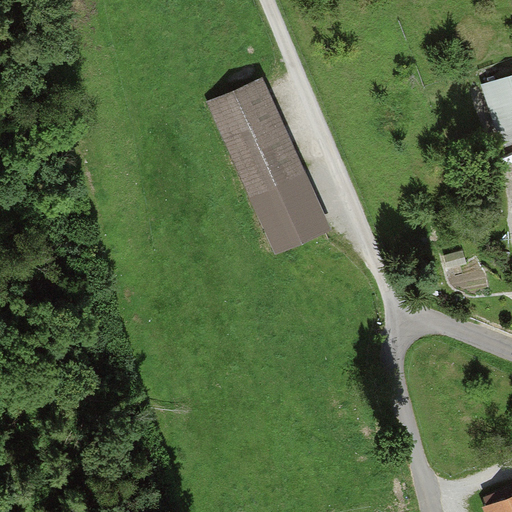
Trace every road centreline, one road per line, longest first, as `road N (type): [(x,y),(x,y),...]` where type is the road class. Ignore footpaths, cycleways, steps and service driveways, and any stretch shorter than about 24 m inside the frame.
road 1 (track): [(401,327),(268,0)]
road 2 (residential): [(511,353),(428,322),(401,327),(390,364),(427,511)]
